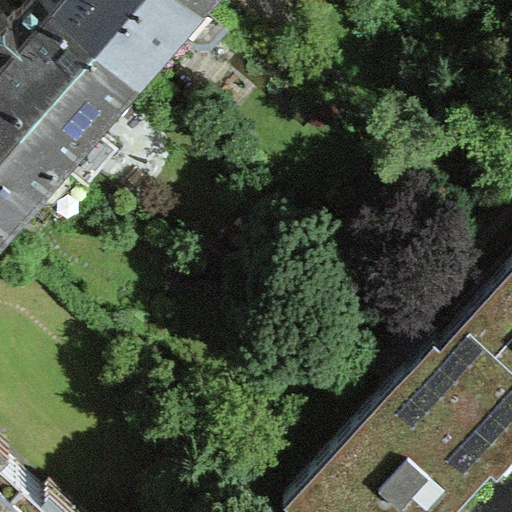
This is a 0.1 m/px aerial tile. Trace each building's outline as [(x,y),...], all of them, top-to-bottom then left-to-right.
[(117,139),(93,118),(137,68),(59,0),(23,0),(0,27),(0,94),(88,172),(117,139)] [(59,0),(137,68),(180,19),(197,35),(212,34),(228,15),(210,0),(59,0)] [(0,224),(35,185),(58,206),(88,172),(0,94),(0,224)] [(511,250),(425,345),(511,425),(511,250)] [(511,433),(511,425),(425,345),(411,360),(405,355),(283,488),(309,511),(438,511),(441,510),(442,511),(444,511),(445,511),(442,508),(449,501),(455,494),(458,497),(460,495),(457,493),(511,433)] [(0,442),(0,485),(21,462),(0,442)] [(0,511),(75,511),(21,462),(0,485),(0,511)]
